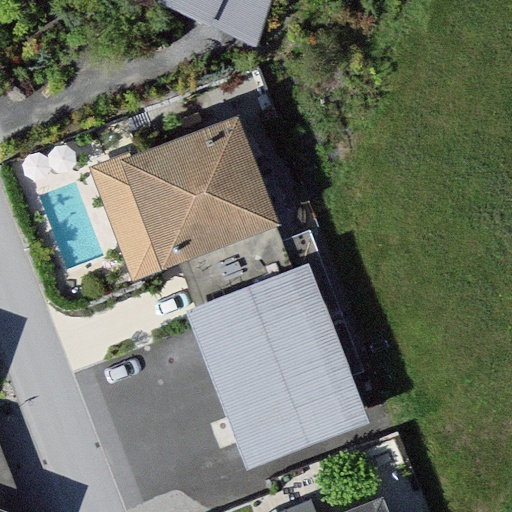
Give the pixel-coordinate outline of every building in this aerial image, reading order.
[(124,0),(187,30),(201,0),(124,0)] [(244,115),(106,178),(158,290),(295,227),(244,115)] [(328,265),(210,314),(272,467),(391,418),(328,265)] [(54,511),(55,510),(0,492),(0,511),(54,511)] [(353,511),(408,511),(401,493),(353,511)]
